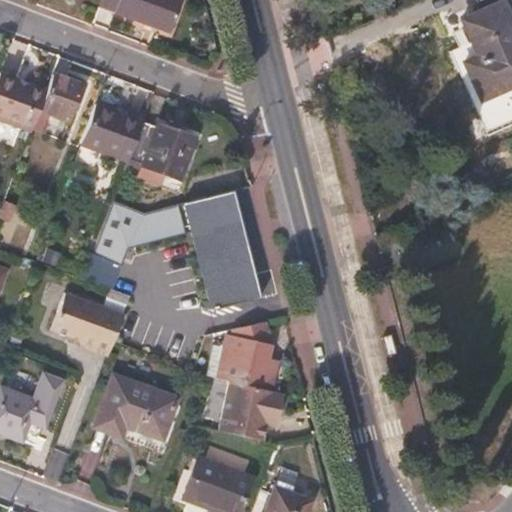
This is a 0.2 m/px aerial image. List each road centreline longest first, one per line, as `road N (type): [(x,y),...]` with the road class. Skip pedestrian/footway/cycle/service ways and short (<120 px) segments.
road 1 (tertiary): [(278,114),(385,511)]
road 2 (residential): [(0,14),(278,114)]
